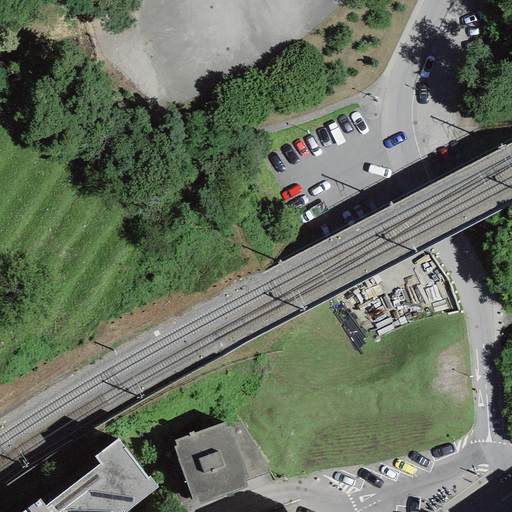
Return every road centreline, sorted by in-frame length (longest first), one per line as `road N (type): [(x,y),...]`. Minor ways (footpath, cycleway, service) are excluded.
road 1 (residential): [(490,453),(473,280),(413,167),(416,88),(446,0)]
road 2 (residential): [(490,453),(324,511)]
road 3 (residential): [(324,511),(281,491),(255,492),(206,511)]
